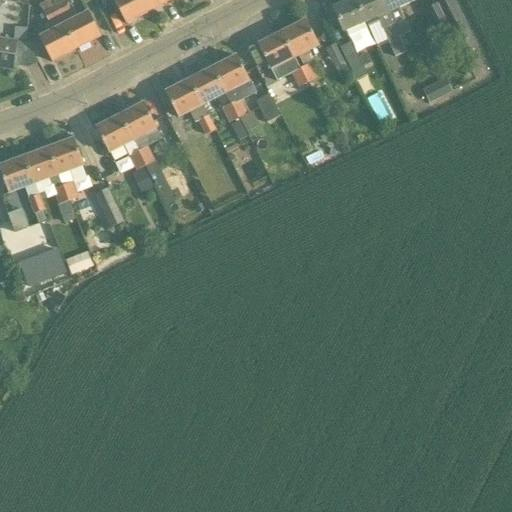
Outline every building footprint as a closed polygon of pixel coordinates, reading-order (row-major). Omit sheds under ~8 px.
[(76,50),(64,26),(50,0),(48,0),(39,5),(48,22),(44,27),(48,34),(39,38),(52,62),(76,50)] [(50,0),(64,26),(76,50),(101,37),(88,13),(78,18),(74,10),(71,11),(66,1),(55,6),(50,0)] [(113,0),(126,24),(150,12),(143,0),(113,0)] [(172,0),(143,0),(150,12),(172,0)] [(344,33),(366,23),(355,0),(351,0),(333,8),(344,33)] [(355,0),(366,23),(377,18),(395,58),(406,53),(399,37),(400,37),(394,24),(393,24),(388,13),(389,13),(382,0),(355,0)] [(418,0),(382,0),(389,13),(388,13),(393,24),(394,24),(400,37),(409,33),(399,8),(418,0)] [(463,55),(477,48),(452,0),(447,0),(425,12),(437,35),(449,29),(463,55)] [(306,22),(282,34),(295,59),(300,69),(308,65),(312,63),(306,53),(319,46),(306,22)] [(282,34),(258,46),(277,82),(292,74),(300,69),(295,59),(282,34)] [(4,40),(0,38),(0,65),(13,68),(14,60),(17,42),(4,40)] [(356,84),(368,78),(351,46),(339,52),(356,84)] [(326,53),(341,85),(351,80),(335,49),(326,53)] [(213,69),(226,94),(232,104),(239,119),(247,115),(240,103),(256,94),(237,57),(213,69)] [(308,65),(300,69),(308,84),(316,80),(308,65)] [(189,82),(202,107),(226,94),(213,69),(189,82)] [(308,84),(300,69),(292,74),(299,88),(308,84)] [(215,132),(207,117),(202,107),(189,82),(165,94),(178,119),(190,113),(195,124),(199,122),(206,136),(215,132)] [(441,98),(435,85),(423,91),(429,104),(441,98)] [(270,95),(256,103),(267,124),(281,116),(270,95)] [(144,104),(120,117),(133,142),(157,129),(144,104)] [(230,124),(239,119),(232,104),(222,110),(230,124)] [(109,154),(133,142),(120,117),(96,129),(109,154)] [(239,122),(231,126),(239,142),(247,138),(239,122)] [(49,149),(59,175),(84,166),(74,140),(49,149)] [(24,159),(34,185),(59,175),(49,149),(24,159)] [(155,163),(148,149),(139,153),(147,167),(157,162),(155,163)] [(138,171),(146,168),(147,167),(139,153),(131,157),(138,171)] [(25,188),(28,198),(38,195),(34,185),(24,159),(0,167),(0,170),(9,194),(25,188)] [(142,172),(132,176),(141,196),(151,191),(142,172)] [(71,183),(63,186),(69,201),(77,198),(71,183)] [(63,186),(53,190),(59,205),(69,201),(63,186)] [(95,196),(111,229),(122,223),(107,191),(95,196)] [(44,211),(38,195),(28,198),(35,215),(44,211)] [(69,201),(58,205),(64,223),(75,219),(69,201)] [(27,293),(65,282),(57,255),(19,266),(27,293)]
